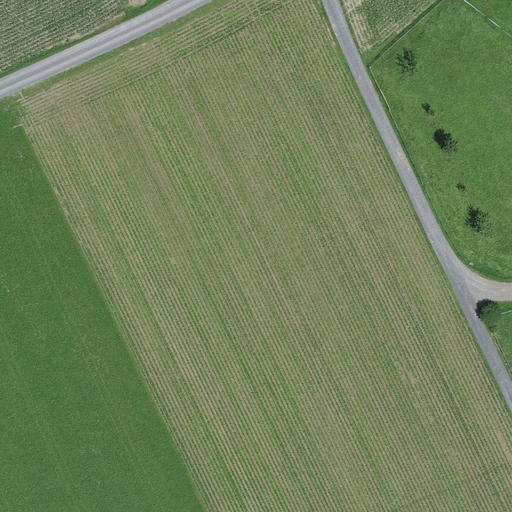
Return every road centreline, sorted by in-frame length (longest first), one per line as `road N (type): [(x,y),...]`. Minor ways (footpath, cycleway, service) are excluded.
road 1 (track): [(329,0),(511,399)]
road 2 (track): [(0,89),(193,0)]
